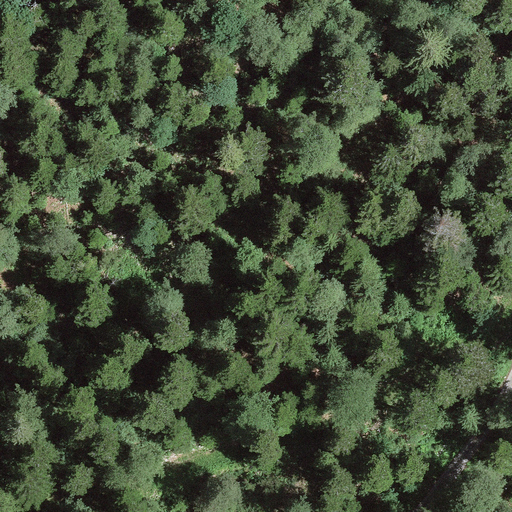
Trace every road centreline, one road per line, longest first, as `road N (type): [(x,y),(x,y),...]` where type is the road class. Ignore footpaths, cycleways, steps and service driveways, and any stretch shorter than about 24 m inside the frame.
road 1 (track): [(41,511),(345,417),(441,365),(511,314)]
road 2 (track): [(422,511),(511,391)]
